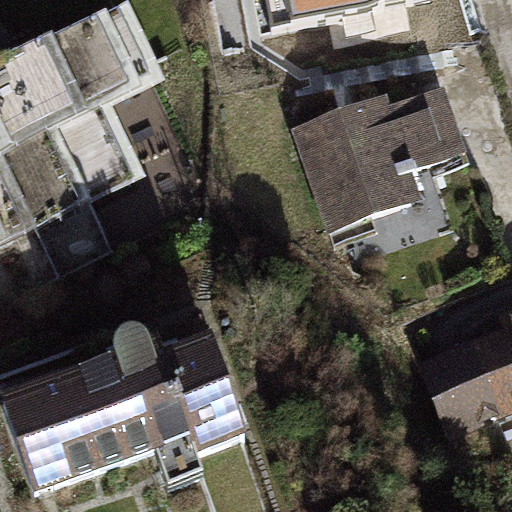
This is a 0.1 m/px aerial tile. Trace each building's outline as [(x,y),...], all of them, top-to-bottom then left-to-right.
[(360,0),(271,0),(273,20),(361,14),(360,0)] [(112,10),(0,59),(0,246),(140,184),(101,111),(151,92),(112,10)] [(450,104),(298,135),(321,242),(427,220),(415,166),(461,156),(450,104)] [(511,333),(428,372),(469,462),(511,442),(511,333)] [(129,338),(0,386),(0,457),(12,488),(173,427),(185,459),(241,437),(204,342),(140,367),(129,338)]
